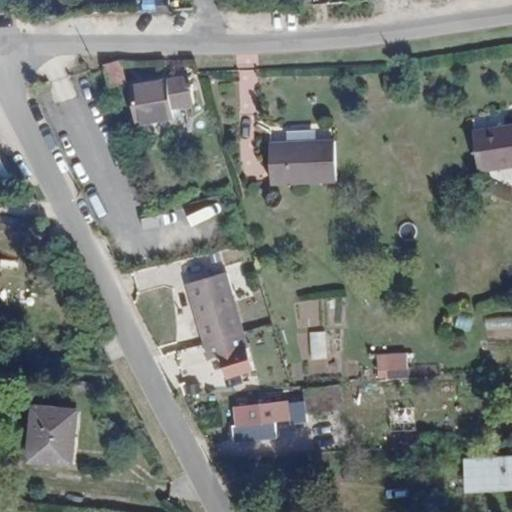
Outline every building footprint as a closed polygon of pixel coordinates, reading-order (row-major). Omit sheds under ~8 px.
[(163,13),(165,1),(160,0),(154,0),(153,13),(163,13)] [(108,81),(122,78),(117,54),(103,59),(108,81)] [(193,97),(188,71),(131,81),(137,118),(174,111),(172,101),(193,97)] [(511,160),(511,118),(470,125),(477,166),(511,160)] [(334,176),(332,135),(268,138),(270,179),(334,176)] [(189,279),(210,351),(247,340),(226,268),(189,279)] [(327,360),(326,331),(310,332),(310,360),(327,360)] [(405,346),(385,347),(386,364),(406,363),(405,346)] [(377,365),(386,364),(385,347),(376,348),(377,365)] [(342,406),(340,381),(301,384),(304,409),(342,406)] [(286,415),(284,395),(237,400),(239,420),(286,415)] [(70,453),(74,400),(32,397),(28,450),(70,453)] [(511,451),(466,455),(467,484),(511,481),(511,451)]
